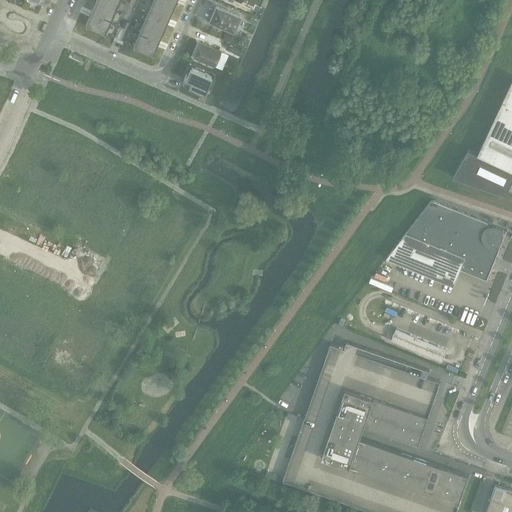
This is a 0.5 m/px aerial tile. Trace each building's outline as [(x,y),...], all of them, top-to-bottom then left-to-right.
[(115,12),(120,1),(118,0),(96,0),(95,3),(115,12)] [(133,47),(138,35),(143,24),(148,13),(153,2),(153,0),(119,0),(120,1),(115,12),(110,23),(105,34),(124,42),(133,47)] [(172,11),(176,0),(153,0),(153,2),(172,11)] [(167,22),(172,11),(153,2),(148,13),(167,22)] [(110,23),(115,12),(95,3),(91,14),(110,23)] [(237,23),(240,16),(216,6),(210,21),(217,24),(216,25),(223,28),(224,27),(234,31),(234,30),(236,31),(239,24),(237,23)] [(162,33),(167,22),(148,13),(143,24),(162,33)] [(105,34),(110,23),(91,14),(86,26),(105,34)] [(162,33),(143,24),(138,35),(157,44),(162,33)] [(152,55),(157,44),(138,35),(133,47),(152,55)] [(214,66),(221,52),(200,43),(194,57),(214,66)] [(229,44),(226,50),(239,56),(242,50),(229,44)] [(185,78),(183,83),(188,85),(204,92),(206,87),(211,76),(192,67),(190,66),(188,71),(185,78)] [(511,182),(511,80),(478,153),(468,149),(453,176),(506,194),(511,182)] [(454,285),(461,269),(462,267),(487,277),(499,249),(497,245),(501,242),(503,240),(503,237),(503,235),(503,232),(501,229),(499,228),(497,226),(494,226),(489,226),(488,223),(435,201),(434,201),(433,201),(432,201),(431,201),(430,202),(387,258),(401,264),(454,285)] [(391,340),(442,361),(447,349),(396,328),(391,340)] [(331,343),(309,406),(283,480),(373,511),(456,511),(469,475),(360,437),(365,425),(419,444),(441,382),(331,343)] [(267,472),(265,477),(278,482),(280,476),(267,472)] [(511,511),(511,490),(508,489),(496,485),(486,511),(511,511)]
